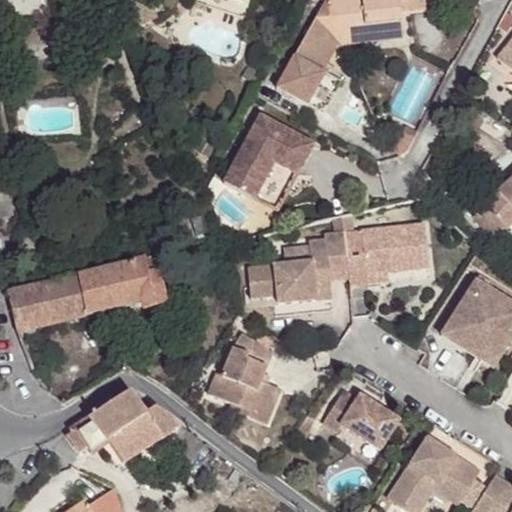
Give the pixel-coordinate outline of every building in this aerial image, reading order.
[(148,0),(123,0),(138,33),(159,21),(148,0)] [(397,13),(395,0),(323,0),(316,15),(275,92),(284,97),(306,108),(323,77),(316,73),(333,41),(400,33),(397,13)] [(302,0),(299,7),(316,15),(323,0),(302,0)] [(395,0),(397,13),(422,10),(421,0),(402,2),(401,0),(395,0)] [(499,25),(507,30),(511,20),(511,14),(506,11),(499,25)] [(400,33),(333,41),(339,47),(400,39),(400,33)] [(339,47),(333,41),(316,73),(323,77),(339,47)] [(511,46),(499,64),(511,73),(511,46)] [(239,81),(252,87),(257,77),(245,70),(239,81)] [(339,85),(323,77),(306,108),(315,114),(318,115),(320,114),(321,114),(322,113),(324,111),(339,85)] [(260,84),(253,98),(277,110),(284,97),(275,92),(260,84)] [(224,188),(255,203),(274,165),(297,177),(313,147),(259,119),(224,188)] [(390,148),(396,134),(374,124),(369,143),(387,153),(390,148)] [(411,142),(414,135),(404,130),(400,136),(411,142)] [(400,136),(396,134),(390,148),(387,153),(398,158),(405,156),(411,142),(400,136)] [(274,165),(255,203),(278,215),(297,177),(274,165)] [(511,182),(486,207),(508,230),(511,226),(511,182)] [(0,199),(5,199),(11,199),(10,186),(0,185),(0,199)] [(0,199),(0,218),(1,218),(8,214),(5,199),(0,199)] [(475,218),(497,241),(508,230),(486,207),(475,218)] [(406,221),(413,265),(430,262),(423,219),(406,221)] [(406,221),(344,233),(349,265),(351,271),(353,286),(371,283),(370,272),(390,269),(413,265),(406,221)] [(184,248),(204,243),(199,230),(180,236),(184,248)] [(349,265),(344,233),(324,236),(325,242),(309,244),(312,265),(252,275),(257,306),(281,301),(283,310),(337,299),(333,274),(332,269),(349,265)] [(165,299),(160,306),(178,302),(167,259),(148,263),(151,277),(160,281),(165,299)] [(90,276),(7,295),(17,332),(140,304),(150,309),(160,306),(165,299),(160,281),(151,277),(148,263),(103,273),(90,276)] [(332,269),(333,274),(351,271),(349,265),(332,269)] [(102,267),(89,271),(90,276),(103,273),(102,267)] [(370,272),(371,283),(392,280),(390,269),(370,272)] [(484,273),(480,279),(493,286),(497,280),(484,273)] [(511,298),(493,286),(480,279),(444,334),(483,359),(488,353),(501,361),(511,344),(511,298)] [(262,382),(265,373),(274,353),(246,335),(236,349),(226,375),(220,373),(211,395),(235,405),(250,411),(253,404),(272,412),(281,390),(269,385),(262,382)] [(488,353),(483,359),(497,367),(501,361),(488,353)] [(272,377),(265,373),(262,382),(269,385),(272,377)] [(195,389),(192,398),(203,402),(206,393),(195,389)] [(142,415),(127,393),(69,433),(69,435),(65,439),(75,455),(84,449),(91,454),(107,442),(143,416),(142,415)] [(376,412),(379,406),(363,396),(360,401),(347,393),(326,425),(340,435),(344,427),(385,453),(404,424),(386,412),(383,417),(376,412)] [(250,411),(235,405),(232,410),(266,425),(272,412),(253,404),(250,411)] [(386,412),(379,406),(376,412),(383,417),(386,412)] [(143,416),(107,442),(120,462),(123,464),(166,434),(177,428),(153,408),(142,415),(143,416)] [(206,453),(177,428),(166,434),(185,449),(178,459),(186,463),(192,474),(206,453)] [(398,462),(409,446),(400,440),(389,456),(398,462)] [(440,454),(443,449),(430,441),(390,502),(405,511),(414,511),(433,482),(465,503),(482,475),(451,454),(447,459),(440,454)] [(451,454),(443,449),(440,454),(447,459),(451,454)] [(511,511),(511,489),(497,479),(476,511),(511,511)] [(433,482),(414,511),(423,511),(436,493),(460,510),(465,503),(433,482)] [(120,511),(115,489),(90,508),(87,504),(75,511),(120,511)]
